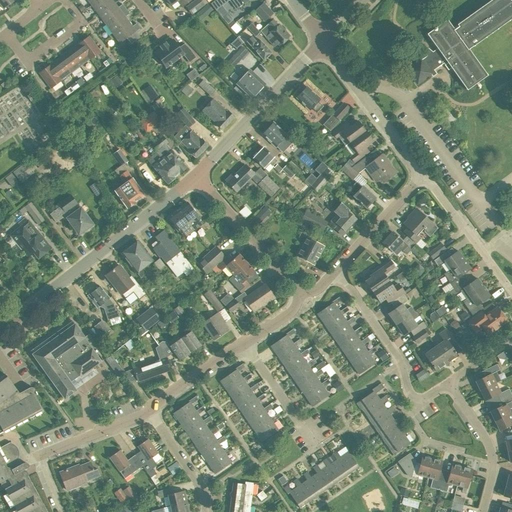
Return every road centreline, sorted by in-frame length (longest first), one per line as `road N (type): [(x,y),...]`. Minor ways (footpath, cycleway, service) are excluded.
road 1 (tertiary): [(0,332),(195,175)]
road 2 (residential): [(452,385),(423,401),(411,397),(397,360),(336,273)]
road 3 (tertiary): [(195,175),(323,41)]
road 4 (residential): [(62,511),(40,456),(151,410)]
road 5 (residential): [(424,174),(323,41)]
road 6 (residential): [(303,294),(195,175)]
road 7 (residential): [(484,511),(494,456),(452,385)]
road 8 (residential): [(336,273),(424,174)]
road 9 (residential): [(315,448),(246,346)]
road 10 (residential): [(5,35),(26,57),(38,57),(77,28),(64,0)]
